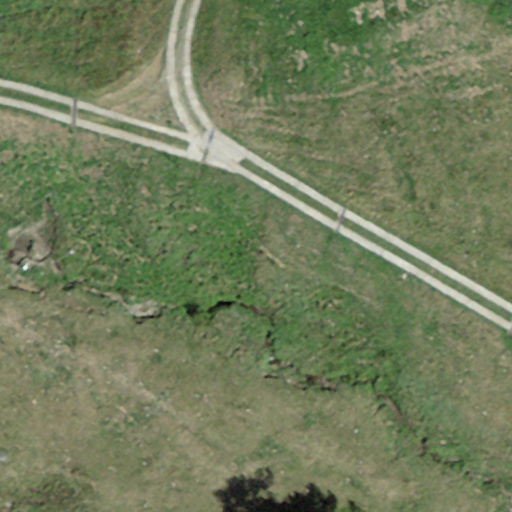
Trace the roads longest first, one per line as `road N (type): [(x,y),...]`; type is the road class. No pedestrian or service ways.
road 1 (track): [(217,151),(511,322)]
road 2 (track): [(0,88),(217,151)]
road 3 (track): [(191,0),(181,66),(186,101),(217,151)]
